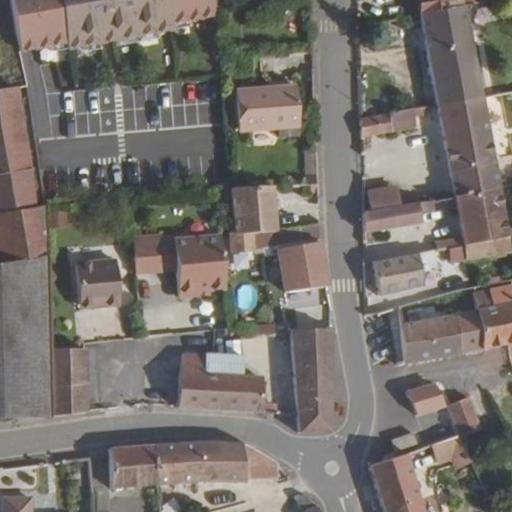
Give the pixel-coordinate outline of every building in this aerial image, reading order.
[(5,0),(8,13),(19,11),(18,0),(5,0)] [(83,50),(73,0),(18,0),(19,11),(8,13),(11,34),(17,56),(65,46),(67,53),(83,50)] [(146,38),(139,0),(73,0),(83,50),(146,38)] [(208,0),(139,0),(146,38),(211,25),(208,0)] [(415,0),(418,12),(463,3),(479,0),(415,0)] [(435,103),(480,95),(463,3),(418,12),(435,103)] [(383,107),(382,83),(370,84),(372,107),(383,107)] [(0,266),(43,259),(42,208),(29,210),(28,180),(23,144),(17,105),(21,104),(18,87),(0,90),(0,266)] [(289,89),(229,95),(233,135),(272,131),(293,129),(289,89)] [(452,196),(497,187),(480,95),(435,103),(448,173),(452,196)] [(415,125),(412,107),(359,117),(359,136),(415,125)] [(293,129),(272,131),(273,141),(294,139),(293,129)] [(314,188),(313,155),(302,155),(304,188),(306,188),(314,188)] [(365,212),(393,207),(389,184),(361,190),(365,212)] [(434,241),(436,250),(461,245),(507,237),(497,187),(452,196),(459,235),(434,241)] [(271,234),(269,190),(227,193),(230,238),(225,238),(226,256),(259,252),(259,251),(273,250),(271,234)] [(375,229),(414,221),(411,204),(393,207),(362,213),(363,238),(376,234),(375,229)] [(50,226),(68,226),(67,208),(49,208),(50,226)] [(317,243),(316,228),(271,234),(273,250),(314,243),(317,243)] [(207,293),(220,291),(215,236),(131,243),(133,275),(174,271),(177,299),(194,298),(194,294),(207,293)] [(509,249),(507,237),(461,245),(463,258),(509,249)] [(322,290),(314,243),(273,250),(280,297),(322,290)] [(435,267),(432,250),(370,262),(375,292),(421,283),(419,271),(435,267)] [(0,266),(0,424),(46,419),(45,356),(43,259),(0,266)] [(101,308),(117,307),(113,262),(73,266),(76,306),(100,304),(101,308)] [(174,282),(150,284),(152,306),(176,304),(174,282)] [(474,312),(480,348),(504,343),(511,341),(511,298),(509,286),(471,294),(474,312)] [(373,367),(405,361),(401,328),(398,306),(375,312),(376,319),(357,323),(359,369),(373,367)] [(321,321),(319,307),(296,311),(298,325),(321,321)] [(480,348),(474,312),(439,319),(401,328),(405,361),(472,350),(480,348)] [(246,341),(245,330),(236,331),(237,342),(246,341)] [(255,340),(254,330),(245,330),(246,341),(255,340)] [(325,434),(326,334),(326,333),(285,337),(293,417),(295,435),(325,434)] [(46,419),(84,415),(81,353),(45,356),(46,419)] [(238,372),(238,360),(200,356),(200,361),(177,358),(177,359),(175,388),(171,388),(171,397),(175,397),(175,411),(258,416),(258,415),(256,381),(255,381),(255,374),(238,372)] [(442,404),(431,383),(405,391),(415,414),(442,404)] [(479,429),(467,396),(446,403),(459,440),(461,442),(467,440),(464,434),(479,429)] [(488,417),(496,414),(492,406),(484,409),(488,417)] [(461,442),(459,440),(456,432),(432,441),(435,452),(461,442)] [(383,438),(367,438),(368,454),(385,453),(383,438)] [(213,445),(150,448),(154,487),(188,485),(202,485),(240,486),(235,447),(213,445)] [(263,481),(272,483),(273,467),(239,448),(237,448),(235,447),(240,486),(241,486),(241,483),(263,481)] [(154,487),(150,448),(105,451),(108,490),(154,487)] [(423,511),(406,450),(395,455),(370,464),(371,474),(382,511),(423,511)] [(494,511),(473,467),(467,456),(462,458),(429,475),(446,511),(494,511)] [(23,511),(23,498),(0,498),(0,511),(23,511)] [(289,503),(295,511),(307,511),(312,511),(302,500),(292,500),(293,501),(289,503)]
